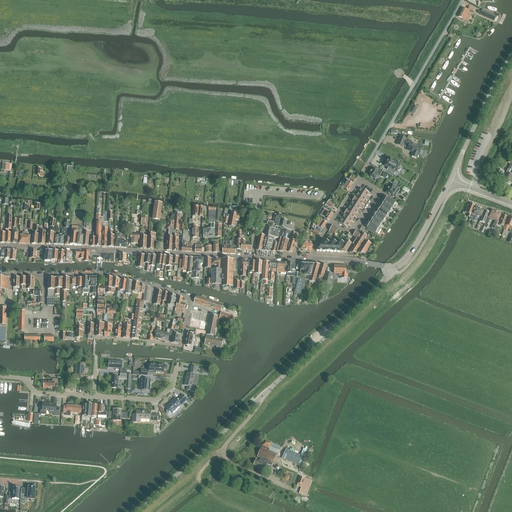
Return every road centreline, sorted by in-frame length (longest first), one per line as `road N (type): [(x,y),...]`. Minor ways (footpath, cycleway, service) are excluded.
road 1 (unclassified): [(132,511),(393,270)]
road 2 (unclassified): [(386,131),(462,0)]
road 3 (residential): [(180,345),(95,337),(98,274)]
road 4 (residential): [(180,345),(190,297),(98,274)]
